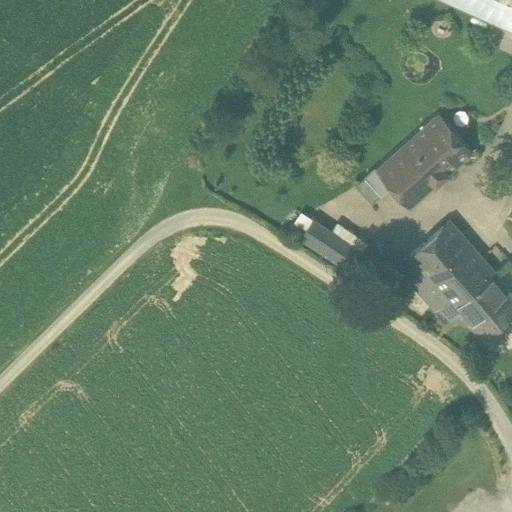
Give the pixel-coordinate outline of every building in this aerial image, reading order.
[(511,0),(456,0),(456,1),(511,27),(511,0)] [(438,112),(375,167),(391,185),(409,206),(472,151),(438,112)] [(391,185),(375,167),(365,177),(381,195),(391,185)] [(381,195),(365,177),(364,177),(356,185),(372,203),(381,195)] [(310,221),(303,217),(295,228),(302,232),(310,221)] [(362,251),(312,217),(302,232),(298,238),(349,272),(362,251)] [(450,221),(397,266),(406,277),(434,310),(435,310),(439,308),(489,266),(450,221)] [(511,292),(489,266),(439,308),(449,320),(458,312),(481,338),(511,311),(511,292)] [(434,310),(406,277),(395,286),(423,319),(434,310)]
